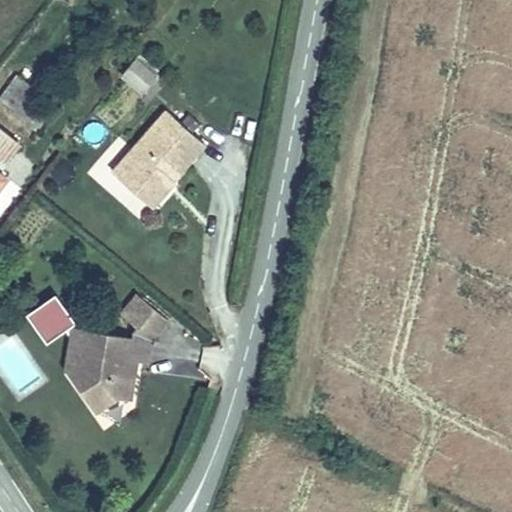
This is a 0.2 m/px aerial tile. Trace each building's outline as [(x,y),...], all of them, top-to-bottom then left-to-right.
[(163,85),(144,68),(130,83),(150,100),(163,85)] [(18,75),(1,95),(21,112),(38,92),(18,75)] [(175,173),(208,136),(170,102),(116,164),(150,193),(171,169),(175,173)] [(0,185),(28,150),(0,129),(0,185)] [(156,199),(177,174),(175,173),(171,169),(150,193),(156,199)] [(169,308),(140,283),(123,302),(152,328),(169,308)] [(73,321),(70,364),(85,366),(97,380),(95,395),(104,405),(124,388),(136,389),(139,359),(129,359),(130,343),(126,338),(127,331),(108,329),(109,324),(73,321)] [(152,328),(109,324),(108,329),(127,331),(126,338),(130,343),(129,359),(139,359),(140,349),(150,350),(152,328)] [(85,366),(70,364),(95,395),(97,380),(85,366)]
